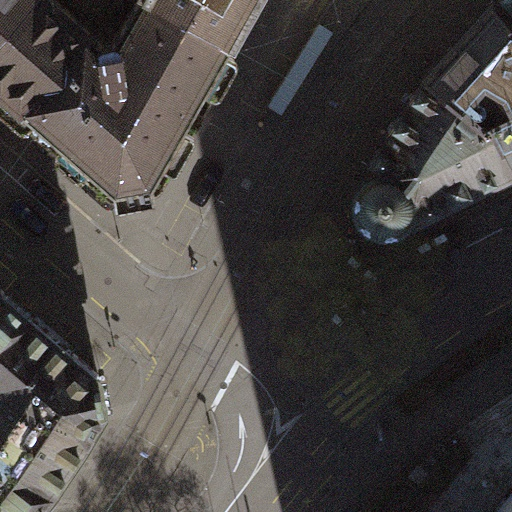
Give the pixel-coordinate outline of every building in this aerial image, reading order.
[(0,0),(0,39),(34,0),(0,0)] [(231,43),(155,0),(137,0),(115,41),(105,43),(56,0),(34,0),(0,39),(0,87),(63,143),(115,188),(117,203),(154,196),(153,182),(231,43)] [(155,0),(231,43),(255,0),(155,0)] [(493,120),(511,158),(511,21),(494,0),(427,74),(485,123),(493,120)] [(511,0),(493,0),(494,0),(511,21),(511,0)] [(485,123),(427,74),(406,104),(390,128),(361,179),(358,188),(357,196),(357,202),(359,210),(366,219),(375,225),(382,227),(391,226),(400,223),(511,168),(511,158),(493,120),(485,123)] [(32,315),(0,286),(0,496),(17,511),(32,511),(53,486),(53,483),(85,435),(87,435),(103,407),(98,373),(73,351),(73,352),(31,316),(32,315)] [(511,511),(511,492),(496,511),(511,511)] [(0,511),(17,511),(0,496),(0,511)]
